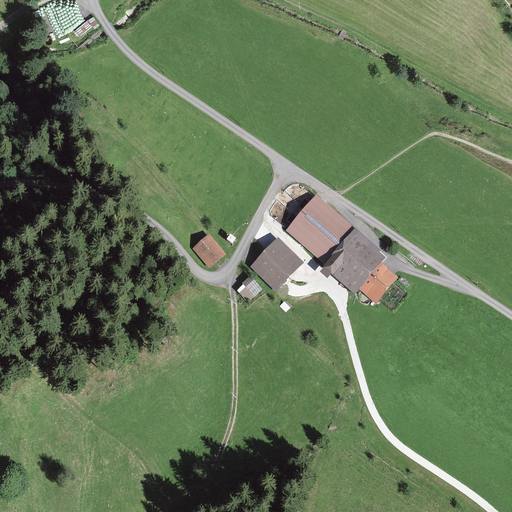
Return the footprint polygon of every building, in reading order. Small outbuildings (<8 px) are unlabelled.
[(65,16),(54,23),(61,35),(72,28),(65,16)] [(379,255),(316,201),(289,232),(329,267),(326,270),(354,294),(359,288),(376,303),(395,281),(380,268),(384,263),(377,256),(379,255)] [(225,257),(209,237),(192,249),(208,270),(225,257)] [(304,266),(277,240),(250,268),(276,294),(304,266)] [(252,279),(238,292),(248,303),(262,290),(252,279)]
